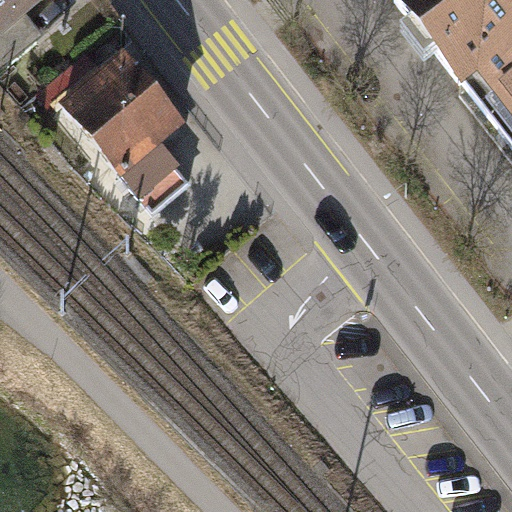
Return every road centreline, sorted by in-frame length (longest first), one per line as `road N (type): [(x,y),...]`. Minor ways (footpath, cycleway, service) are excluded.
road 1 (primary): [(511,431),(177,0)]
road 2 (track): [(22,310),(228,511)]
